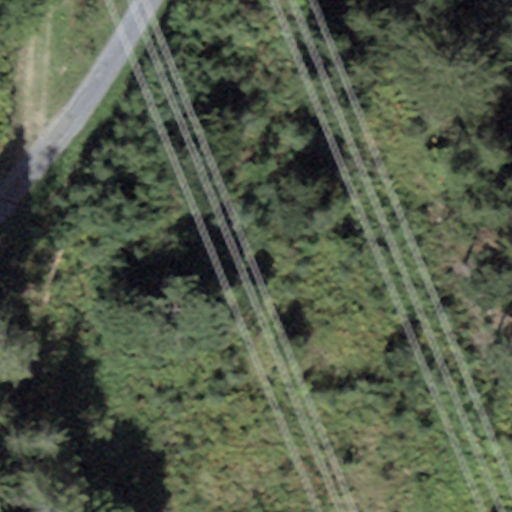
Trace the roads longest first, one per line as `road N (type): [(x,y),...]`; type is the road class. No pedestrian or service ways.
road 1 (track): [(0,207),(106,81),(156,0)]
road 2 (track): [(36,0),(26,180)]
